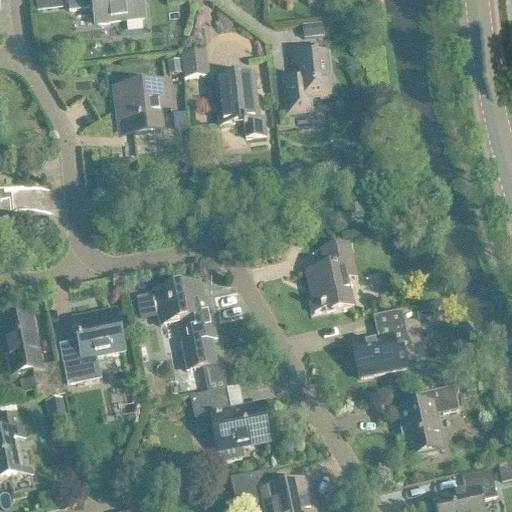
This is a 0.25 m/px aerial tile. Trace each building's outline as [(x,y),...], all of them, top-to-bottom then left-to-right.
[(37,0),(38,14),(63,13),(62,0),(37,0)] [(96,28),(144,22),(141,0),(67,0),(69,15),(94,12),(96,28)] [(303,31),(304,43),(314,41),(313,30),(303,31)] [(322,101),(333,100),(331,83),(329,83),(326,57),(316,58),(315,52),(292,55),(294,74),(282,75),(287,117),(310,115),(309,101),(321,100),(322,101)] [(210,81),(207,56),(181,59),(184,84),(210,81)] [(169,66),(170,80),(181,78),(180,64),(169,66)] [(246,143),(266,141),(264,122),(258,123),(253,78),(238,79),(238,81),(215,84),(220,130),(244,127),(246,143)] [(159,117),(172,116),(168,88),(115,94),(120,141),(161,137),(159,117)] [(346,282),(355,280),(348,249),(322,256),(326,273),(306,278),(314,317),(332,313),(333,318),(353,313),(346,282)] [(187,376),(216,370),(212,346),(216,345),(209,308),(204,309),(200,290),(154,299),(160,331),(182,326),(187,350),(182,351),(187,376)] [(429,308),(432,321),(443,318),(441,306),(429,308)] [(95,363),(125,357),(116,315),(91,320),(92,327),(75,331),(80,354),(65,357),(71,388),(98,382),(95,363)] [(407,347),(401,319),(375,324),(379,343),(352,349),(360,383),(408,373),(402,349),(407,347)] [(38,405),(64,400),(58,368),(42,371),(32,325),(1,331),(11,378),(32,374),(34,383),(36,395),(38,405)] [(25,398),(36,395),(34,383),(22,385),(25,398)] [(465,390),(466,397),(475,395),(474,388),(465,390)] [(435,421),(458,415),(453,392),(416,400),(419,414),(399,419),(409,462),(443,455),(435,421)] [(197,437),(216,433),(223,467),(241,463),(239,453),(267,447),(260,411),(231,417),(227,394),(190,402),(197,437)] [(69,435),(62,403),(45,406),(52,438),(69,435)] [(13,446),(25,444),(20,422),(0,425),(0,487),(21,483),(13,446)] [(511,468),(501,471),(503,486),(511,484),(511,468)] [(311,511),(307,489),(279,495),(275,474),(230,483),(236,511),(243,511),(265,507),(266,511),(311,511)] [(479,511),(478,506),(495,502),(490,477),(463,483),(466,497),(437,504),(438,511),(479,511)]
